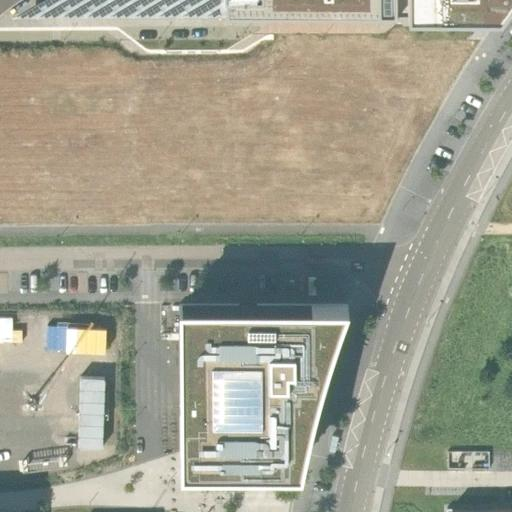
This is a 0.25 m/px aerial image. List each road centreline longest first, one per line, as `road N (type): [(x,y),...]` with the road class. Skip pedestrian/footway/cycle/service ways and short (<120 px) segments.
road 1 (residential): [(0,261),(359,259),(419,276)]
road 2 (tertiary): [(350,511),(419,276)]
road 3 (tertiary): [(419,276),(511,101)]
